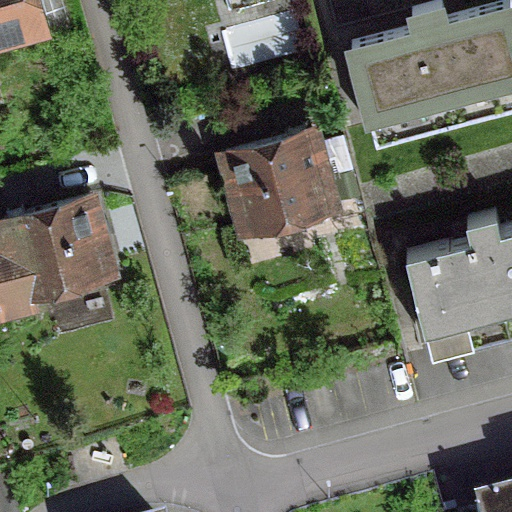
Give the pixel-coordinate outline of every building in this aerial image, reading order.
[(0,0),(0,29),(37,19),(31,0),(0,0)] [(413,23),(348,40),(369,120),(409,109),(413,123),(489,103),(485,89),(511,82),(511,26),(505,0),(503,0),(441,17),(436,0),(408,7),(413,23)] [(307,127),(221,150),(241,225),(291,212),(300,219),(316,214),(321,203),(327,202),(307,127)] [(0,317),(30,310),(25,290),(106,268),(85,194),(0,217),(0,317)] [(467,232),(402,249),(427,344),(511,322),(511,220),(496,224),(491,208),(462,215),(467,232)] [(511,511),(511,501),(472,511),(511,511)]
